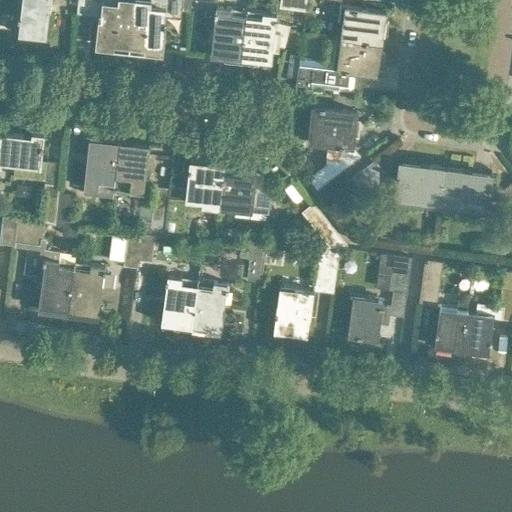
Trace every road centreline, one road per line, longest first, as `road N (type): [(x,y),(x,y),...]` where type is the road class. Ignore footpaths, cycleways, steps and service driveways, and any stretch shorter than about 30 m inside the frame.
road 1 (residential): [(511,402),(343,380),(190,376),(0,347)]
road 2 (residential): [(429,0),(419,121),(475,132),(489,129),(495,115),(508,0)]
road 3 (unclassified): [(284,112),(0,80)]
